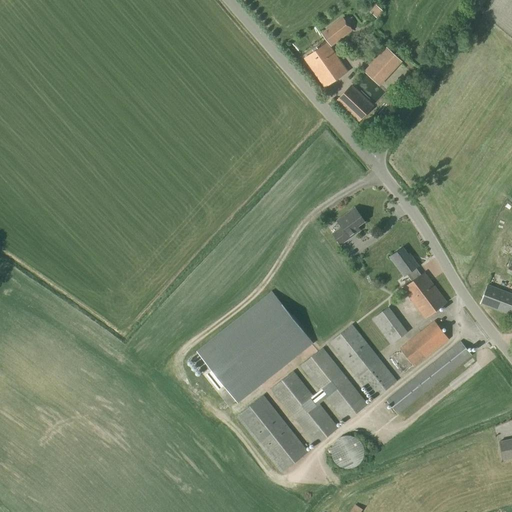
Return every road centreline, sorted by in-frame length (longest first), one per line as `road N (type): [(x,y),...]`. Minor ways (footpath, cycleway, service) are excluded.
road 1 (track): [(371,163),(294,234),(273,273),(181,351),(175,369),(264,474),(284,481),(320,472),(343,495)]
road 2 (unclassified): [(511,362),(371,163)]
road 3 (unclassified): [(371,163),(228,0)]
road 4 (unclassified): [(371,163),(479,0)]
